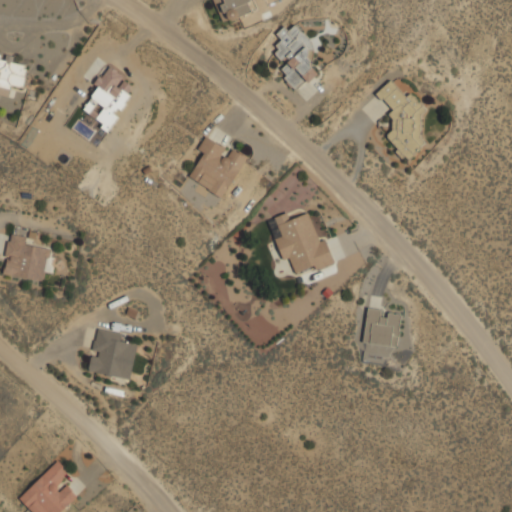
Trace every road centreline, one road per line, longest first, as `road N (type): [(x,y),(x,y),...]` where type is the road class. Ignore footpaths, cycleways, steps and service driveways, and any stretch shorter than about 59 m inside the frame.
road 1 (residential): [(511,384),(414,261),(322,165),(220,73),(118,0)]
road 2 (residential): [(166,511),(0,352)]
